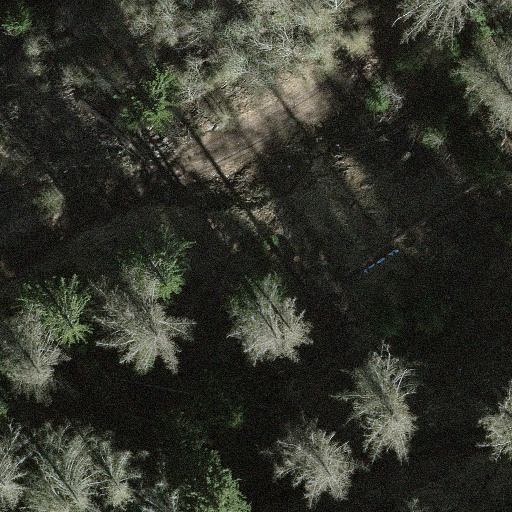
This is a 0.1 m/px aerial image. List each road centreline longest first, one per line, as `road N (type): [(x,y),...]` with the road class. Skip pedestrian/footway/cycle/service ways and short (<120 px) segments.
road 1 (track): [(446,0),(344,50),(247,142),(78,173),(0,242)]
road 2 (track): [(159,511),(511,431)]
